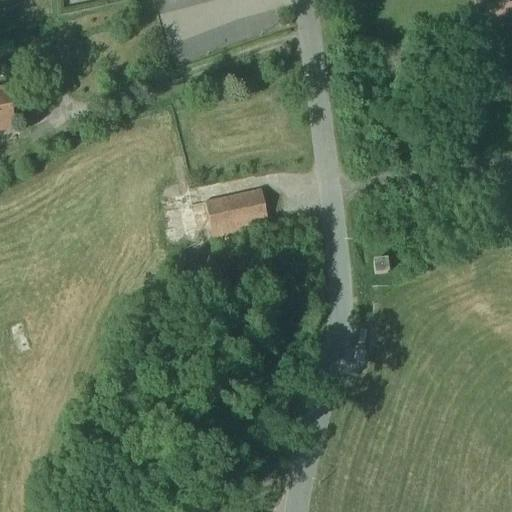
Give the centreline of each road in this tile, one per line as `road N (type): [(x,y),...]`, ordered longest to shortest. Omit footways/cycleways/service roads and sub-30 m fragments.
road 1 (residential): [(313,0),(336,175),(342,360),(315,511)]
road 2 (unknown): [(22,134),(319,44)]
